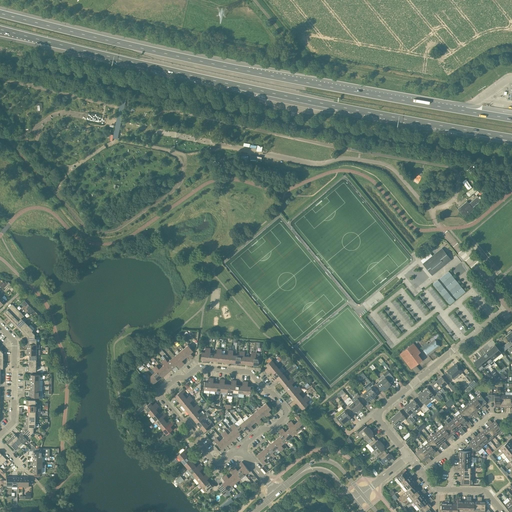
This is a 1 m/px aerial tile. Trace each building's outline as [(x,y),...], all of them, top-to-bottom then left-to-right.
[(118,140),(127,98),(122,97),(117,122),(113,139),(116,139),(118,140)] [(469,203),(472,208),(481,200),(477,196),(469,203)] [(474,209),(472,208),(469,203),(467,201),(458,209),(465,217),(474,209)] [(442,248),(423,264),(432,275),(451,260),(442,248)] [(448,271),(440,278),(450,290),(457,299),(465,292),(448,271)] [(433,283),(450,304),(454,301),(437,280),(433,283)] [(3,313),(7,317),(16,308),(12,304),(11,305),(10,304),(7,306),(9,307),(3,313)] [(16,308),(7,317),(11,321),(20,312),(16,308)] [(20,312),(11,321),(15,325),(21,318),(23,317),(24,316),(20,312)] [(21,318),(15,325),(18,329),(25,322),(26,320),(23,317),(21,318)] [(29,326),(25,322),(18,329),(22,332),(29,326)] [(22,332),(27,337),(34,334),(31,331),(32,330),(29,326),(22,332)] [(191,337),(186,330),(182,330),(180,332),(187,341),(191,337)] [(507,333),(508,334),(503,338),(507,343),(502,347),(505,350),(511,344),(511,342),(510,340),(511,338),(511,330),(511,331),(510,330),(507,333)] [(27,337),(27,344),(36,344),(36,339),(34,338),(34,334),(27,337)] [(440,346),(434,339),(428,343),(427,343),(422,347),(428,355),(440,346)] [(413,343),(400,353),(411,368),(421,361),(416,354),(420,352),(413,343)] [(188,345),(184,349),(191,358),(193,356),(191,353),(193,351),(188,345)] [(497,356),(501,352),(495,345),(491,348),(497,356)] [(491,348),(486,352),(493,359),(497,356),(491,348)] [(189,360),(191,358),(184,349),(179,352),(184,358),(187,356),(189,360)] [(179,352),(175,356),(183,365),(185,364),(182,360),(184,358),(179,352)] [(488,363),(493,359),(486,352),(482,355),(488,363)] [(478,359),(484,366),(488,363),(482,355),(478,359)] [(175,356),(170,360),(175,366),(178,363),(181,367),(183,365),(175,356)] [(165,358),(163,360),(171,369),(175,366),(170,360),(168,362),(165,358)] [(378,360),(386,369),(388,367),(381,358),(378,360)] [(264,370),(266,372),(275,364),(272,359),(266,364),(268,367),(264,370)] [(478,359),(473,362),(480,370),(484,366),(478,359)] [(171,369),(163,360),(161,361),(164,365),(161,367),(166,373),(171,369)] [(456,363),(447,371),(453,379),(462,371),(456,363)] [(271,371),(273,373),(279,368),(275,364),(266,372),(268,374),(271,371)] [(162,376),(166,373),(161,367),(159,369),(156,365),(154,367),(162,376)] [(155,372),(153,374),(157,380),(162,376),(154,367),(152,369),(155,372)] [(272,379),(273,381),(283,373),(279,368),(273,373),(275,376),(272,379)] [(379,378),(381,380),(387,388),(390,386),(389,385),(391,383),(389,382),(394,378),(389,372),(384,376),(383,375),(379,378)] [(469,372),(465,375),(470,382),(474,378),(469,372)] [(157,380),(153,374),(150,376),(147,373),(145,374),(153,384),(157,380)] [(280,382),(286,377),(283,373),(273,381),(275,383),(278,380),(280,382)] [(436,380),(442,387),(447,383),(441,376),(436,380)] [(280,382),(284,387),(293,379),(292,377),(288,380),(286,377),(280,382)] [(293,379),(284,387),(288,391),(294,386),(292,384),(295,381),(293,379)] [(473,379),(468,384),(469,385),(465,389),(467,392),(477,384),(473,379)] [(373,385),(377,389),(378,390),(380,388),(382,391),(384,389),(384,390),(387,388),(381,380),(376,383),(373,385)] [(445,390),(442,387),(436,380),(436,381),(434,380),(431,383),(432,384),(431,385),(438,393),(439,392),(440,394),(445,390)] [(253,396),(254,387),(247,386),(248,381),(245,381),(244,393),(250,394),(250,395),(253,396)] [(375,395),(376,393),(375,391),(377,389),(373,385),(370,381),(364,387),(366,390),(373,398),(376,396),(375,395)] [(456,390),(450,383),(448,385),(454,392),(456,390)] [(288,391),(291,396),(301,388),(299,386),(296,389),(294,386),(288,391)] [(179,400),(184,396),(183,393),(186,390),(184,388),(175,396),(179,400)] [(301,388),(291,396),(295,400),(301,395),(299,393),(302,390),(301,388)] [(427,388),(422,392),(431,402),(435,398),(434,397),(434,396),(427,388)] [(362,393),(359,395),(363,400),(366,398),(368,401),(369,399),(370,400),(373,398),(366,390),(362,393)] [(418,396),(417,396),(424,404),(422,406),(426,411),(429,409),(426,406),(431,402),(422,392),(421,391),(418,394),(418,396)] [(490,401),(491,401),(491,394),(488,394),(484,398),(480,393),(475,397),(482,406),(487,402),(488,403),(490,401)] [(494,407),(500,407),(500,394),(494,394),(494,395),(491,394),(491,401),(494,401),(494,407)] [(182,405),(192,397),(190,395),(186,398),(184,396),(179,400),(182,405)] [(295,400),(298,404),(308,397),(306,395),(303,397),(301,395),(295,400)] [(357,398),(353,401),(359,409),(362,407),(361,406),(363,404),(361,402),(363,400),(359,395),(357,397),(357,398)] [(186,409),(192,404),(190,402),(193,399),(192,397),(182,405),(186,409)] [(308,397),(298,404),(302,409),(308,404),(306,401),(310,399),(308,397)] [(478,409),(482,406),(475,397),(471,400),(478,409)] [(422,406),(420,408),(414,399),(408,403),(417,413),(421,410),(424,413),(426,411),(422,406)] [(474,412),(478,409),(471,400),(467,404),(474,412)] [(346,406),(346,407),(350,411),(352,409),(354,412),(356,410),(357,411),(359,409),(353,401),(349,404),(348,404),(346,406)] [(148,412),(158,404),(156,402),(153,405),(150,402),(144,407),(148,412)] [(266,402),(261,406),(269,416),(271,414),(268,411),(271,408),(266,402)] [(404,407),(403,407),(410,416),(409,417),(412,422),(415,420),(412,417),(417,413),(408,403),(408,404),(407,403),(404,405),(404,407)] [(148,412),(152,416),(158,411),(156,409),(159,406),(158,404),(148,412)] [(186,409),(190,414),(199,406),(197,404),(194,407),(192,404),(186,409)] [(470,416),(474,412),(467,404),(463,407),(470,416)] [(201,408),(199,406),(190,414),(193,418),(199,413),(197,411),(201,408)] [(267,417),(269,416),(261,406),(257,410),(262,416),(264,414),(267,417)] [(350,416),(349,414),(351,412),(350,411),(346,407),(344,409),(343,407),(338,411),(347,421),(349,419),(349,418),(350,416)] [(467,418),(470,416),(463,407),(458,411),(460,413),(460,412),(466,419),(467,418)] [(262,416),(257,410),(253,414),(260,423),(262,421),(260,418),(262,416)] [(152,416),(155,421),(165,413),(163,411),(160,414),(158,411),(152,416)] [(337,423),(340,421),(342,424),(343,422),(344,423),(347,421),(338,411),(334,415),(336,416),(333,418),(337,423)] [(395,415),(400,422),(405,417),(400,411),(395,415)] [(460,412),(460,413),(456,416),(463,425),(465,423),(467,421),(466,419),(460,412)] [(155,421),(159,425),(165,420),(163,418),(167,415),(165,413),(155,421)] [(201,416),(199,413),(193,418),(197,423),(206,415),(204,413),(201,416)] [(258,425),(260,423),(253,414),(248,417),(253,423),(256,421),(258,425)] [(200,427),(206,422),(204,420),(208,417),(206,415),(197,423),(200,427)] [(299,420),(297,422),(301,428),(307,423),(301,416),(300,417),(298,415),(296,417),(299,420)] [(398,424),(400,422),(395,415),(390,419),(397,427),(399,425),(398,424)] [(459,429),(462,432),(463,434),(465,432),(464,430),(460,427),(463,425),(456,416),(452,419),(459,429)] [(253,423),(248,417),(244,421),(252,430),(254,429),(251,425),(253,423)] [(463,434),(462,432),(459,429),(452,419),(447,423),(455,432),(457,429),(458,430),(460,433),(462,435),(463,434)] [(167,422),(165,420),(159,425),(163,429),(172,422),(170,420),(167,422)] [(35,422),(26,421),(25,428),(33,431),(33,427),(35,427),(35,422)] [(250,432),(252,430),(244,421),(239,424),(244,430),(247,428),(250,432)] [(297,432),(301,428),(297,422),(294,424),(291,421),(289,422),(297,432)] [(507,430),(502,423),(499,425),(496,421),(491,425),(499,434),(500,435),(507,430)] [(174,424),(172,422),(163,429),(166,434),(167,434),(172,429),(170,426),(174,424)] [(208,425),(206,422),(200,427),(204,432),(214,424),(212,422),(208,425)] [(293,436),(297,432),(289,422),(287,424),(290,428),(288,430),(293,436)] [(232,425),(240,434),(244,430),(239,424),(237,426),(234,423),(232,425)] [(450,435),(455,432),(447,423),(443,426),(450,435)] [(235,438),(240,434),(232,425),(230,426),(233,430),(230,432),(235,438)] [(363,436),(371,429),(369,427),(368,427),(366,426),(364,427),(362,425),(356,430),(358,433),(357,433),(360,438),(363,436)] [(494,437),(499,434),(491,425),(487,428),(494,437)] [(446,438),(450,435),(443,426),(439,430),(446,438)] [(25,428),(21,433),(27,440),(31,436),(30,434),(33,431),(25,428)] [(223,432),(231,441),(235,438),(230,432),(228,434),(225,430),(224,429),(223,429),(222,428),(221,429),(223,432)] [(280,430),(288,439),(293,436),(288,430),(285,431),(282,428),(280,430)] [(490,440),(494,437),(487,428),(483,432),(490,440)] [(366,440),(368,443),(373,438),(371,436),(373,434),(372,433),(373,432),(371,429),(363,436),(366,440)] [(284,443),(288,439),(280,430),(278,431),(281,435),(279,437),(284,443)] [(448,446),(444,440),(446,438),(439,430),(435,433),(442,442),(447,447),(448,446)] [(227,445),(231,441),(223,432),(221,434),(224,437),(222,439),(227,445)] [(490,440),(483,432),(479,435),(486,444),(490,449),(493,447),(489,442),(490,440)] [(21,433),(17,437),(23,443),(27,440),(21,433)] [(445,449),(447,447),(442,442),(435,433),(431,436),(438,445),(441,443),(445,449)] [(14,434),(10,438),(19,447),(23,443),(17,437),(14,434)] [(159,439),(161,442),(168,436),(167,434),(166,434),(164,436),(163,435),(159,439)] [(479,435),(475,438),(482,447),(486,444),(479,435)] [(434,449),(438,445),(431,436),(426,440),(428,442),(434,449)] [(227,445),(222,439),(219,441),(216,437),(214,439),(222,449),(227,445)] [(281,445),(284,443),(279,437),(274,440),(282,450),(284,448),(281,445)] [(15,451),(19,447),(10,438),(6,442),(15,451)] [(371,445),(374,449),(382,443),(380,440),(379,441),(377,439),(375,441),(373,438),(368,443),(370,445),(371,445)] [(478,451),(482,447),(475,438),(470,442),(468,444),(469,445),(473,450),(475,448),(478,451)] [(280,452),(282,450),(274,440),(270,444),(275,450),(277,448),(280,452)] [(499,448),(503,452),(511,445),(508,441),(499,448)] [(428,442),(424,445),(431,454),(435,450),(434,449),(428,442)] [(379,456),(384,452),(382,450),(384,448),(383,446),(384,445),(382,443),(374,449),(377,453),(377,454),(378,455),(376,456),(376,457),(377,458),(379,456)] [(272,452),(275,450),(270,444),(266,448),(273,457),(275,455),(272,452)] [(418,447),(420,449),(427,457),(431,454),(424,445),(423,444),(418,447)] [(503,452),(507,456),(511,451),(511,445),(503,452)] [(33,451),(32,456),(42,457),(49,457),(49,448),(35,448),(35,451),(33,451)] [(181,460),(187,455),(185,453),(188,450),(187,448),(177,455),(181,460)] [(266,448),(261,451),(266,457),(268,460),(271,458),(271,459),(273,457),(266,448)] [(422,461),(427,457),(420,449),(415,452),(422,461)] [(266,457),(261,451),(256,455),(264,465),(266,463),(264,459),(266,457)] [(384,452),(379,456),(381,459),(382,458),(385,463),(393,457),(391,453),(390,454),(388,453),(386,454),(384,452)] [(185,464),(194,457),(192,455),(189,457),(187,455),(181,460),(185,464)] [(188,469),(194,464),(192,462),(196,459),(194,457),(185,464),(188,469)] [(245,475),(250,471),(242,461),(240,463),(242,466),(240,468),(245,475)] [(196,466),(194,464),(188,469),(184,472),(188,477),(192,473),(201,466),(200,464),(196,466)] [(196,478),(202,473),(200,470),(203,468),(201,466),(192,473),(196,478)] [(32,467),(32,473),(34,473),(34,476),(40,476),(40,473),(41,473),(45,473),(45,467),(41,467),(32,467)] [(245,475),(240,468),(238,470),(235,467),(233,469),(241,478),(245,475)] [(236,482),(241,478),(233,469),(231,470),(234,474),(231,476),(236,482)] [(397,478),(400,482),(409,475),(406,470),(397,478)] [(197,484),(199,482),(209,474),(207,472),(203,475),(202,473),(196,478),(193,480),(197,484)] [(199,482),(203,486),(203,487),(209,482),(207,479),(210,476),(209,474),(199,482)] [(226,474),(224,476),(232,485),(236,482),(231,476),(229,478),(226,474)] [(400,482),(404,486),(413,479),(409,475),(400,482)] [(225,481),(222,483),(227,489),(228,489),(232,485),(224,476),(222,478),(225,481)] [(416,483),(413,479),(404,486),(407,490),(414,484),(414,485),(416,483)] [(211,484),(209,482),(203,487),(203,486),(202,487),(206,492),(211,487),(214,491),(215,491),(215,485),(214,485),(212,483),(211,484)] [(228,490),(228,489),(227,489),(222,483),(220,485),(219,484),(217,485),(215,485),(215,491),(216,491),(219,488),(223,494),(228,490)] [(405,492),(409,496),(418,489),(414,485),(414,484),(407,490),(405,492)] [(409,496),(412,500),(421,493),(418,489),(409,496)] [(412,500),(416,504),(421,500),(425,497),(421,493),(412,500)] [(416,504),(419,508),(428,501),(425,497),(421,500),(416,504)] [(422,511),(431,511),(429,508),(432,506),(428,501),(419,508),(422,511)]
